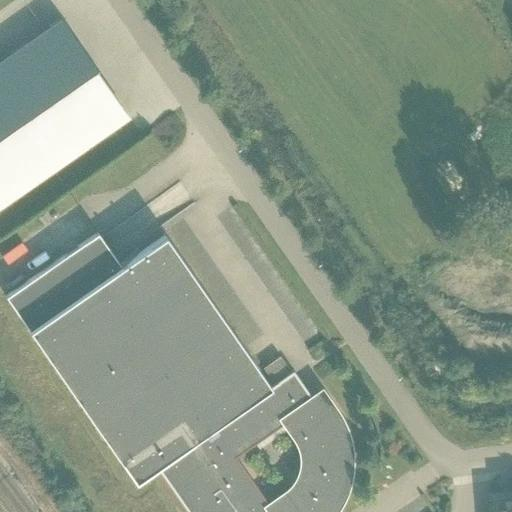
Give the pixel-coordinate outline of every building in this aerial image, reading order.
[(0,203),(127,115),(59,18),(0,58),(0,203)] [(511,226),(511,197),(505,205),(508,207),(500,216),(511,226)] [(290,372),(270,386),(258,369),(164,235),(120,265),(97,232),(5,296),(135,482),(157,466),(188,511),(328,511),(332,508),(339,494),(344,479),(347,464),(346,448),(342,433),(336,419),(328,407),(317,414),(310,405),(314,401),(292,370),(290,372)] [(28,244),(11,257),(16,264),(33,252),(28,244)] [(290,372),(278,355),(258,369),(270,386),(290,372)] [(511,511),(511,499),(511,500),(511,509),(497,510),(497,511),(511,511)]
